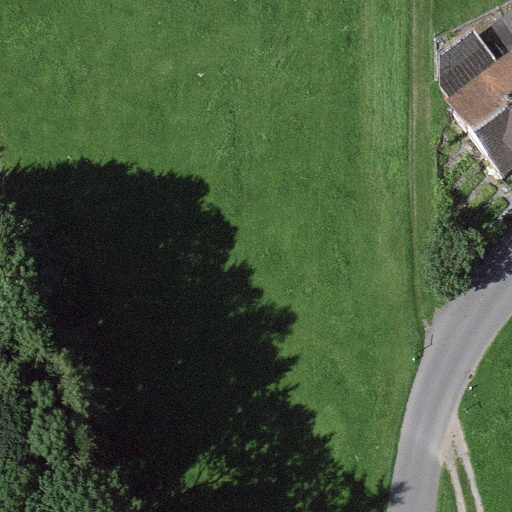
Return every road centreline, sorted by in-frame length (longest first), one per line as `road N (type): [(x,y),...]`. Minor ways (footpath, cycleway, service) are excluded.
road 1 (track): [(443,364),(428,312),(428,0)]
road 2 (tertiary): [(409,511),(443,364),(511,273)]
road 3 (track): [(443,364),(470,511)]
